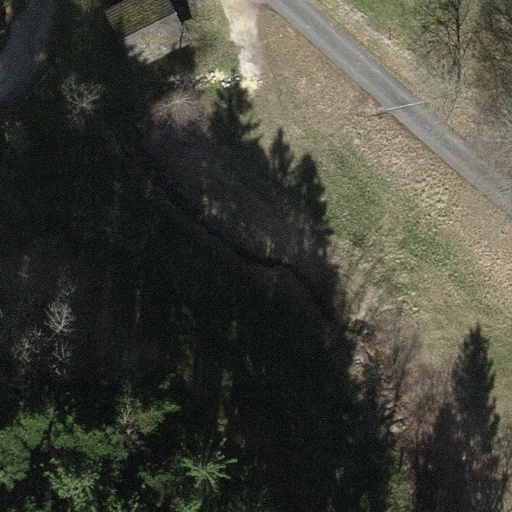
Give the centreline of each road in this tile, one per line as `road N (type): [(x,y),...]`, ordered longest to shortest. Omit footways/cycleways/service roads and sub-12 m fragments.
road 1 (track): [(511,473),(379,389),(323,280),(223,0)]
road 2 (unclassified): [(511,190),(286,0)]
